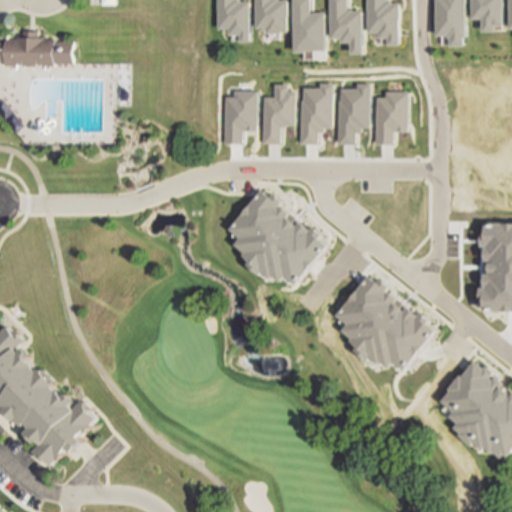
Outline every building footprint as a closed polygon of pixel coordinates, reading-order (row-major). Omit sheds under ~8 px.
[(436,0),(437,37),(448,37),(448,39),(451,39),(451,47),(465,47),(465,39),(467,39),(466,0),(436,0)] [(472,0),(472,20),(484,20),(484,32),(497,32),(497,27),(505,27),(505,0),(472,0)] [(72,42),(55,42),(55,41),(44,41),(43,39),(37,39),(37,33),(21,33),(21,39),(15,39),(15,41),(4,41),(4,45),(0,45),(0,62),(5,62),(5,66),(52,66),(52,64),(72,64),(72,42)] [(264,187),(273,195),(275,192),(284,200),(281,204),(283,206),(286,203),(294,209),(291,213),(301,222),(304,218),(312,225),(310,228),(313,230),(317,226),(324,232),(321,236),(331,243),(319,259),(320,260),(309,274),(307,273),(298,283),(287,274),(282,279),(276,274),(274,276),(265,269),(262,273),(250,263),(252,261),(244,255),(248,250),(239,244),(243,239),(230,229),(239,218),(237,217),(249,202),(251,203),(264,187)] [(371,275),(380,282),(382,280),(391,287),(388,292),(390,294),(393,290),(401,297),(398,300),(408,309),(411,306),(419,312),(417,315),(420,318),(424,313),(431,320),(428,323),(438,331),(426,346),(427,348),(416,362),(414,360),(405,371),(394,361),(389,366),(383,361),(381,364),(372,357),(369,360),(357,351),(359,348),(351,342),(355,338),(346,331),(350,327),(337,316),(346,306),(344,304),(356,289),(358,291),(371,275)] [(0,331),(1,330),(2,331),(8,325),(15,333),(16,332),(25,340),(16,349),(21,353),(25,349),(33,356),(29,360),(35,365),(34,366),(39,372),(43,368),(58,382),(54,386),(59,391),(60,390),(66,396),(69,393),(76,400),(72,405),(77,409),(84,401),(92,409),(91,411),(99,418),(93,424),(94,426),(71,449),(70,448),(65,453),(67,454),(59,462),(57,461),(52,467),(44,460),(43,461),(34,453),(42,445),(38,441),(35,443),(26,435),(31,429),(27,424),(24,426),(17,419),(18,418),(9,408),(8,410),(0,402),(3,400),(0,397),(0,331)] [(476,359),(485,367),(487,364),(496,372),(493,376),(495,378),(498,375),(506,382),(503,385),(511,393),(511,453),(510,456),(499,446),(494,451),(488,446),(486,449),(477,441),(474,445),(462,435),(464,433),(456,427),(460,423),(451,416),(455,412),(442,401),(451,390),(449,389),(461,374),(463,375),(476,359)]
